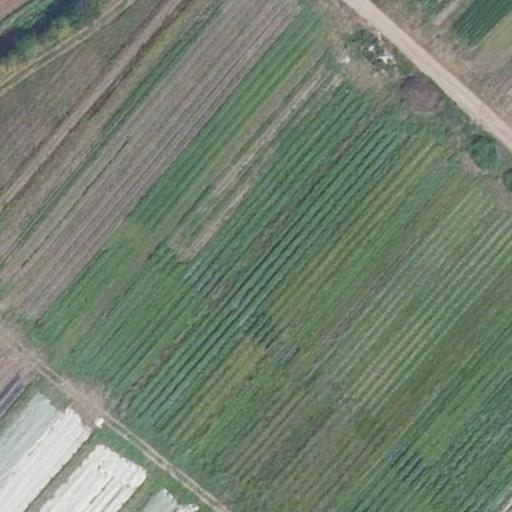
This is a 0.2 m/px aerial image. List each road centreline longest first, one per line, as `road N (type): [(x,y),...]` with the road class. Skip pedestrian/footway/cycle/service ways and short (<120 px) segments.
road 1 (track): [(226,511),(0,333)]
road 2 (track): [(358,0),(511,138)]
road 3 (track): [(0,85),(121,0)]
